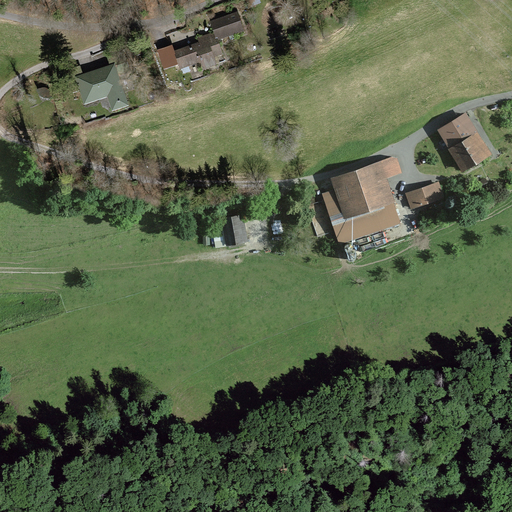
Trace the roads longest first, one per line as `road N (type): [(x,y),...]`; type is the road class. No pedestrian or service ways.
road 1 (track): [(0,129),(141,178),(300,180),(331,175),(469,106),(511,94)]
road 2 (tertiary): [(0,14),(32,24),(134,26),(215,0)]
road 3 (track): [(134,26),(24,74),(0,93)]
